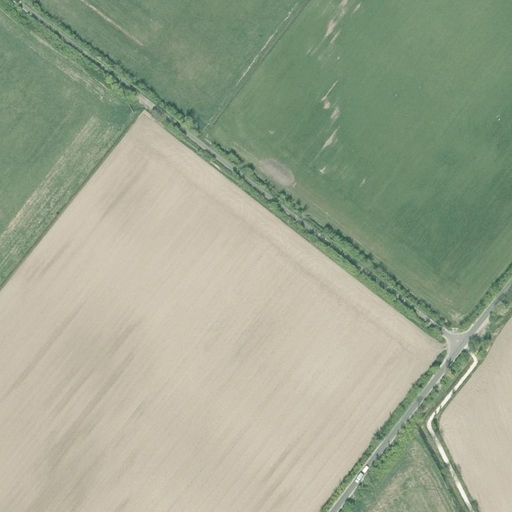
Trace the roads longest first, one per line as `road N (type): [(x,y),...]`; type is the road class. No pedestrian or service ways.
road 1 (unclassified): [(458,345),(13,0)]
road 2 (unclassified): [(331,511),(458,345)]
